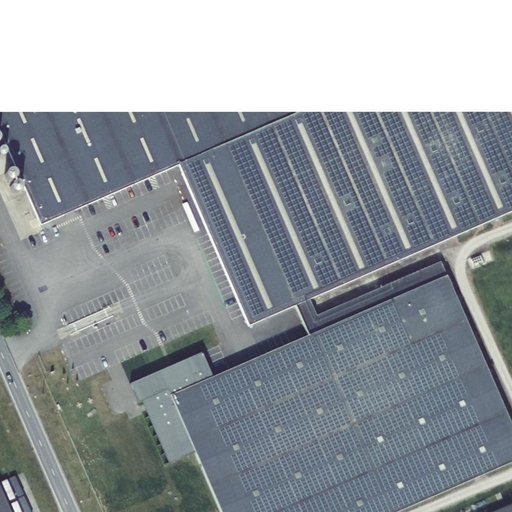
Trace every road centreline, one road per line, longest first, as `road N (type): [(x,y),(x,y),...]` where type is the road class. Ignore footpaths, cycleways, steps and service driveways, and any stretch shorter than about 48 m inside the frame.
road 1 (unknown): [(199,285),(184,252),(168,247),(40,308)]
road 2 (unknown): [(199,285),(211,309),(68,376)]
road 3 (secondary): [(0,352),(69,511)]
road 4 (unknown): [(23,271),(167,202)]
road 5 (unknown): [(57,346),(199,285)]
